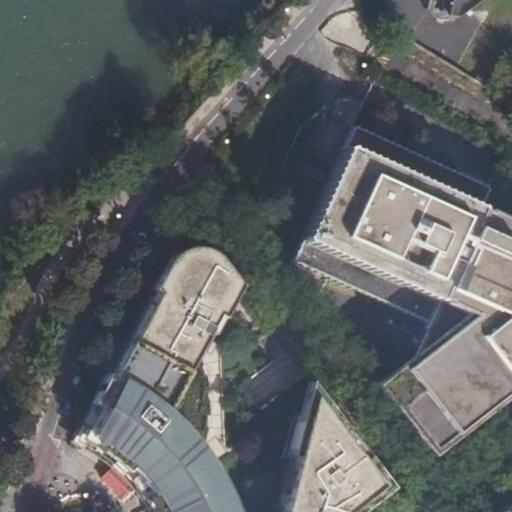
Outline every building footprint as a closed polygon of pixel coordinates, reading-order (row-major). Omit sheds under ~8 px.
[(447,15),(456,31),(494,5),(491,0),(432,0),(430,12),(447,15)] [(287,266),(425,327),(485,190),(349,127),(287,266)] [(397,372),(373,386),(429,457),(511,392),(511,164),(502,152),(485,190),(425,327),(417,350),(412,364),(397,372)] [(222,319),(236,292),(214,264),(208,258),(201,255),(195,254),(189,254),(182,256),(177,259),(174,262),(170,266),(164,279),(158,276),(90,404),(103,410),(88,438),(94,440),(99,444),(104,447),(110,451),(115,455),(120,459),(126,464),(131,469),(135,474),(140,479),(145,484),(149,490),(153,495),(157,501),(160,507),(162,511),(358,511),(390,488),(323,403),(304,418),(298,416),(287,456),(294,458),(280,511),(233,511),(230,503),(222,485),(211,466),(200,450),(188,435),(174,420),(165,412),(217,316),(222,319)] [(293,365),(268,333),(253,344),(278,377),(293,365)] [(323,403),(306,382),(298,416),(304,418),(323,403)] [(103,410),(90,404),(69,443),(86,452),(94,456),(105,464),(115,473),(125,482),(134,492),(142,503),(144,506),(147,511),(162,511),(160,507),(157,501),(153,495),(149,490),(145,484),(140,479),(135,474),(131,469),(126,464),(120,459),(115,455),(110,451),(104,447),(99,444),(94,440),(88,438),(103,410)] [(511,511),(511,500),(496,511),(511,511)]
